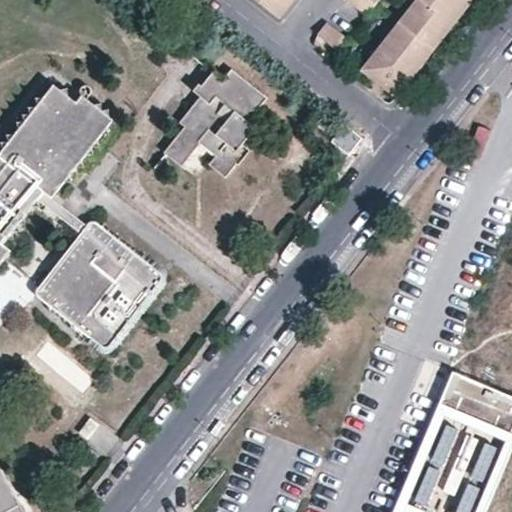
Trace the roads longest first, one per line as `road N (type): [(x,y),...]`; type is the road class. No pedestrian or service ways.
road 1 (residential): [(107,511),(410,141)]
road 2 (residential): [(410,141),(511,13)]
road 3 (residential): [(292,43),(410,141)]
